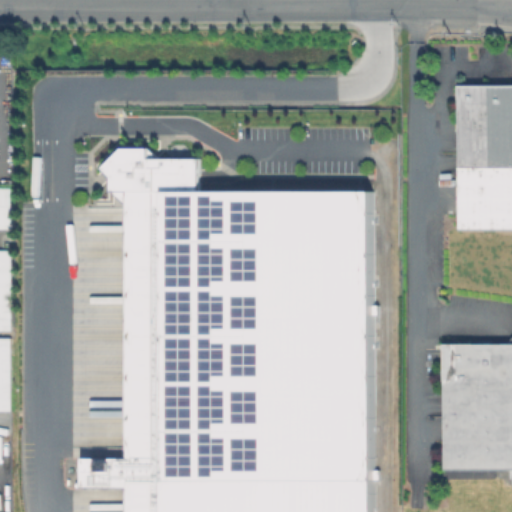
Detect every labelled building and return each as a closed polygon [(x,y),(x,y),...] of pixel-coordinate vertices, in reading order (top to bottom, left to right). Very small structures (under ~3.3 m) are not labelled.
[(511,84),(511,228),(462,228),(461,85),(511,84)] [(382,192),(380,484),(84,482),(84,460),(128,460),(130,206),(117,192),(116,179),(102,167),(122,144),(148,146),(156,157),(203,157),(203,191),(382,192)] [(0,227),(9,227),(8,187),(0,186),(0,227)] [(9,250),(0,249),(0,329),(9,330),(9,250)] [(0,410),(9,410),(9,337),(0,337),(0,410)] [(511,343),(511,478),(511,469),(447,469),(447,343),(511,343)]
